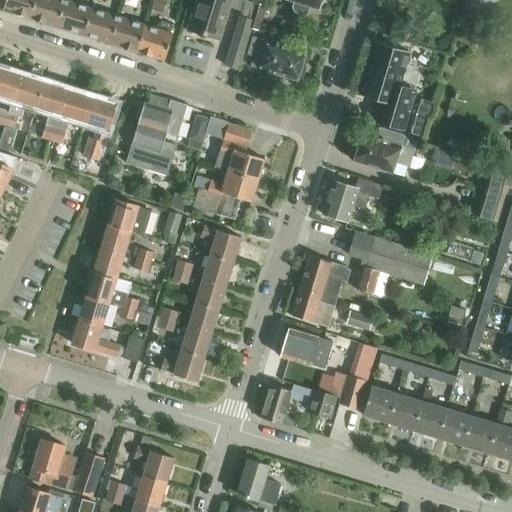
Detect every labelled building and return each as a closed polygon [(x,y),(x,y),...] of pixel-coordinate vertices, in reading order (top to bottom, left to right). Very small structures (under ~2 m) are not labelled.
[(5,0),(3,10),(30,18),(35,0),(5,0)] [(35,0),(30,18),(57,27),(65,0),(35,0)] [(69,0),(65,0),(57,27),(84,35),(92,7),(69,0)] [(197,0),(189,30),(220,39),(229,8),(241,11),(243,0),(197,0)] [(290,0),(294,1),(292,8),(295,13),(303,16),(308,13),(310,6),(319,9),(320,5),(326,2),(324,0),(290,0)] [(240,16),(239,18),(252,23),(261,26),(267,6),(253,2),(252,8),(245,6),(243,12),(240,16)] [(92,7),(84,35),(109,43),(119,16),(92,7)] [(119,16),(109,43),(137,52),(146,24),(119,16)] [(259,31),(261,26),(252,23),(239,18),(225,66),(238,70),(251,29),(259,31)] [(146,24),(137,52),(164,60),(173,33),(172,33),(173,32),(171,32),(173,25),(161,21),(159,28),(146,24)] [(383,22),(380,33),(391,37),(395,25),(383,22)] [(297,81),(305,55),(282,47),(283,44),(271,40),(270,44),(253,38),(248,54),(255,56),(252,66),(262,70),(261,73),(273,77),(274,74),(297,81)] [(410,53),(376,42),(360,96),(380,102),(374,121),(404,130),(416,92),(399,87),(410,53)] [(0,95),(12,100),(20,76),(0,69),(0,95)] [(20,76),(12,100),(9,111),(4,127),(14,130),(18,116),(21,117),(25,104),(37,108),(44,83),(20,76)] [(42,138),(52,142),(69,91),(44,83),(37,108),(50,112),(42,138)] [(69,91),(52,142),(62,145),(70,118),(84,122),(92,98),(69,91)] [(144,103),(138,124),(166,133),(177,136),(180,126),(184,115),(187,106),(172,101),(170,101),(164,99),(151,95),(148,104),(144,103)] [(116,106),(92,98),(84,122),(97,126),(93,138),(89,137),(83,155),(99,161),(104,143),(108,129),(109,129),(116,106)] [(421,100),(410,134),(422,137),(432,103),(421,100)] [(0,108),(0,125),(4,127),(9,111),(0,108)] [(196,116),(194,124),(206,128),(208,119),(196,116)] [(213,117),(209,131),(221,135),(225,121),(213,117)] [(128,158),(126,163),(167,176),(169,170),(176,145),(164,142),(166,133),(138,124),(131,145),(128,158)] [(229,124),(220,154),(215,168),(227,171),(258,181),(265,159),(245,153),(252,131),(229,124)] [(355,143),(350,159),(354,160),(354,161),(393,174),(393,173),(405,177),(408,167),(409,167),(414,151),(415,151),(419,140),(411,138),(380,128),(377,139),(362,134),(359,144),(355,143)] [(189,139),(187,148),(199,152),(202,143),(193,141),(189,139)] [(456,156),(438,151),(434,166),(451,171),(452,169),(456,156)] [(0,193),(1,194),(12,172),(11,171),(17,158),(0,152),(0,193)] [(456,156),(452,169),(470,174),(474,162),(456,156)] [(488,166),(474,217),(496,223),(510,172),(488,166)] [(185,203),(185,204),(234,219),(240,198),(252,202),(258,181),(227,171),(223,184),(211,180),(208,191),(199,188),(201,182),(192,179),(187,198),(185,203)] [(109,177),(106,187),(116,190),(119,180),(109,177)] [(334,181),(323,214),(348,222),(346,227),(356,230),(371,235),(373,229),(349,221),(354,206),(365,210),(369,196),(380,199),(384,187),(384,186),(358,178),(357,179),(355,187),(334,181)] [(170,206),(170,207),(182,211),(185,204),(185,203),(187,198),(174,194),(170,206)] [(108,224),(132,231),(144,235),(152,212),(138,208),(139,206),(115,199),(108,224)] [(176,235),(182,215),(169,211),(163,231),(176,235)] [(511,224),(507,223),(498,252),(507,254),(511,236),(511,224)] [(108,224),(101,248),(125,256),(132,231),(108,224)] [(213,241),(209,255),(234,262),(241,237),(217,230),(217,231),(204,226),(201,238),(213,241)] [(398,227),(394,241),(407,245),(411,231),(398,227)] [(356,230),(348,254),(349,255),(362,259),(360,265),(361,265),(363,265),(363,266),(356,289),(382,297),(389,275),(423,285),(424,285),(425,280),(428,268),(432,256),(432,254),(371,235),(356,230)] [(101,248),(93,272),(117,280),(125,256),(101,248)] [(139,248),(136,259),(151,263),(154,253),(139,248)] [(473,252),(469,264),(479,267),(483,255),(473,252)] [(498,252),(491,276),(499,279),(507,254),(498,252)] [(209,255),(202,278),(226,285),(234,262),(209,255)] [(310,256),(300,288),(321,295),(319,302),(334,307),(335,307),(343,281),(347,282),(351,270),(347,268),(347,267),(310,256)] [(148,273),(151,263),(136,259),(133,269),(148,273)] [(178,260),(175,270),(190,275),(193,264),(178,260)] [(175,270),(172,280),(188,284),(190,275),(175,270)] [(93,272),(86,296),(110,303),(121,306),(121,307),(137,311),(140,301),(127,297),(127,294),(114,290),(117,280),(93,272)] [(491,276),(484,300),(492,303),(502,306),(504,300),(494,297),(499,279),(491,276)] [(202,278),(194,303),(219,310),(226,285),(202,278)] [(329,327),(335,307),(334,307),(319,302),(321,295),(300,288),(292,316),(329,327)] [(86,296),(79,320),(102,327),(103,327),(110,303),(86,296)] [(484,300),(476,326),(484,328),(486,322),(492,303),(484,300)] [(140,301),(137,311),(152,316),(153,314),(151,308),(148,308),(145,302),(140,301)] [(194,303),(187,326),(212,334),(219,310),(194,303)] [(118,316),(134,321),(137,311),(121,307),(118,316)] [(164,308),(160,319),(175,323),(179,312),(164,308)] [(134,321),(136,322),(149,326),(152,316),(137,311),(134,321)] [(349,311),(346,324),(369,331),(372,318),(349,311)] [(448,316),(445,328),(460,332),(463,320),(448,316)] [(160,319),(158,328),(173,332),(175,323),(160,319)] [(95,350),(108,354),(117,357),(121,346),(112,343),(99,339),(103,327),(102,327),(79,320),(71,344),(95,351),(95,350)] [(187,326),(180,350),(204,358),(212,334),(187,326)] [(476,326),(468,351),(477,354),(479,347),(484,328),(476,326)] [(279,356),(311,365),(325,369),(333,342),(288,328),(284,340),(279,342),(277,349),(280,353),(279,356)] [(123,359),(138,363),(145,340),(130,336),(123,359)] [(164,359),(161,369),(156,367),(156,369),(174,374),(174,375),(197,382),(204,358),(180,350),(176,362),(164,359)] [(382,354),(380,363),(404,370),(406,362),(382,354)] [(461,361),(459,370),(484,377),(486,369),(461,361)] [(406,362),(404,370),(428,378),(430,369),(406,362)] [(430,369),(428,378),(454,386),(457,377),(430,369)] [(486,369),(484,377),(508,385),(511,376),(486,369)] [(328,394),(341,397),(339,403),(357,408),(365,381),(335,372),(328,394)] [(271,385),(261,417),(294,427),(297,418),(286,415),(291,398),(310,404),(308,410),(332,417),(338,398),(295,384),(293,392),(271,385)] [(372,385),(363,415),(388,423),(398,393),(372,385)] [(420,400),(410,429),(437,438),(447,408),(429,402),(433,391),(425,388),(422,400),(420,400)] [(398,393),(388,423),(410,429),(420,400),(398,393)] [(447,408),(437,438),(462,445),(470,415),(447,408)] [(470,415),(462,445),(487,453),(501,409),(500,408),(496,423),(470,415)] [(511,411),(501,409),(487,453),(511,460),(511,427),(508,427),(511,414),(511,411)] [(143,436),(139,448),(147,450),(151,438),(143,436)] [(42,439),(30,478),(92,497),(104,459),(85,453),(77,477),(72,476),(77,459),(63,455),(66,446),(42,439)] [(147,462),(143,475),(167,483),(175,458),(150,451),(147,450),(139,448),(137,447),(134,458),(147,462)] [(275,505),(281,484),(266,479),(270,466),(248,459),(238,494),(259,500),(258,506),(272,510),(274,505),(275,505)] [(143,475),(135,499),(160,507),(167,483),(143,475)] [(109,490),(108,491),(124,496),(127,486),(109,480),(106,489),(109,490)] [(27,487),(19,511),(60,511),(64,498),(27,487)] [(121,506),(124,496),(108,491),(105,501),(121,506)] [(82,499),(79,508),(92,511),(95,503),(82,499)] [(135,499),(131,511),(157,511),(160,507),(135,499)]
